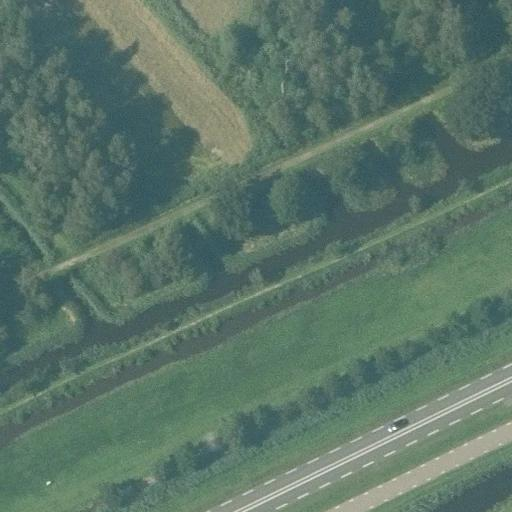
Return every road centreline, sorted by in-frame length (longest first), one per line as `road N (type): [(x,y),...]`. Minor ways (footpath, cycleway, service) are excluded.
road 1 (primary): [(240,511),(511,379)]
road 2 (unclassified): [(511,425),(335,511)]
